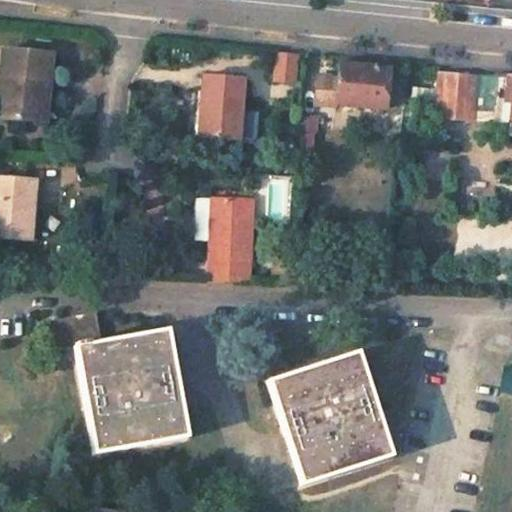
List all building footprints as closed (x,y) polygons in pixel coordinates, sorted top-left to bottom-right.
[(1,50),(0,60),(0,116),(35,120),(40,75),(48,76),(51,54),(1,50)] [(274,51),(271,80),(293,83),(296,53),(274,51)] [(316,77),(314,105),(335,107),(335,103),(384,108),(387,69),(339,64),(337,79),(316,77)] [(440,73),(436,118),(471,121),(474,88),(475,77),(440,73)] [(40,75),(35,120),(44,121),(48,76),(40,75)] [(201,77),(199,109),(205,109),(203,136),(237,138),(242,80),(201,77)] [(511,80),(475,77),(474,88),(511,91),(511,80)] [(199,109),(197,135),(203,136),(205,109),(199,109)] [(297,154),(313,155),(314,119),(298,118),(297,154)] [(0,178),(0,236),(22,238),(24,218),(31,218),(34,181),(0,178)] [(209,200),(206,282),(249,284),(252,202),(209,200)] [(24,218),(22,238),(30,239),(31,218),(24,218)] [(72,348),(92,455),(185,438),(165,331),(99,343),(94,312),(46,321),(51,352),(72,348)] [(266,382),(299,485),(389,456),(356,353),(266,382)] [(496,392),(511,393),(511,366),(498,366),(496,392)]
